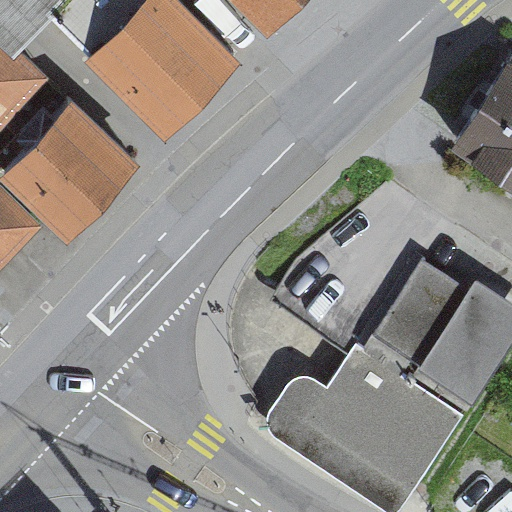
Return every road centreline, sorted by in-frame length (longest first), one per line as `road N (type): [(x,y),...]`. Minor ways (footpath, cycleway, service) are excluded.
road 1 (secondary): [(326,104),(74,363)]
road 2 (secondary): [(257,511),(74,363)]
road 3 (residential): [(326,104),(511,226)]
road 4 (secondary): [(438,8),(326,104)]
